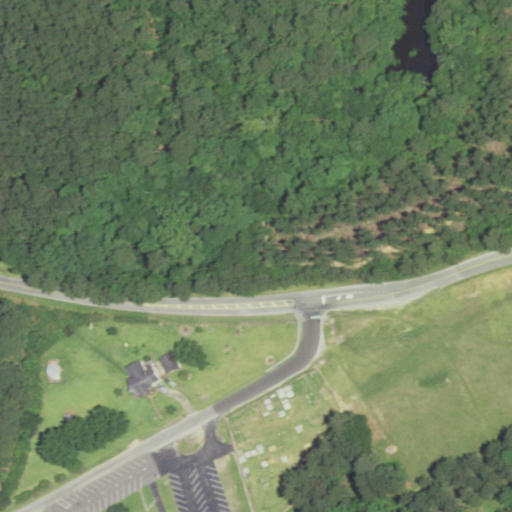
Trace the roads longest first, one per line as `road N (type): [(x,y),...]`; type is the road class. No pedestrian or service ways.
road 1 (residential): [(14,511),(283,370),(310,336),(308,301)]
road 2 (residential): [(308,301),(163,308),(0,282)]
road 3 (residential): [(308,301),(369,295),(511,257)]
